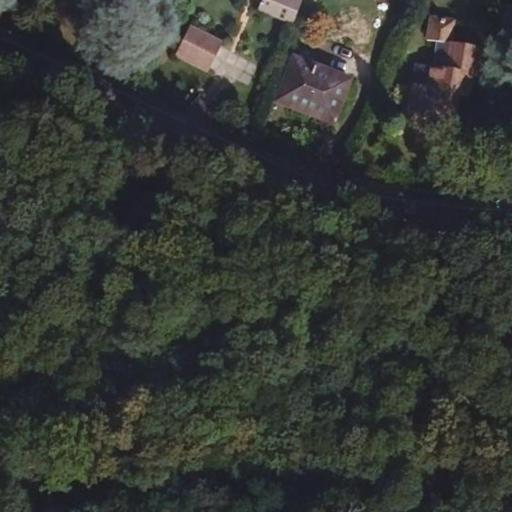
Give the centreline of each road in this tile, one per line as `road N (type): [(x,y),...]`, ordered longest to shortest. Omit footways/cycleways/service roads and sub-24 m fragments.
road 1 (tertiary): [(511,226),(317,200),(0,56)]
road 2 (track): [(0,305),(443,255),(511,227)]
